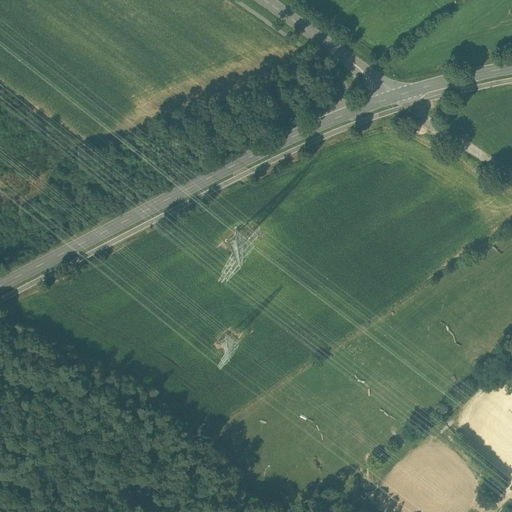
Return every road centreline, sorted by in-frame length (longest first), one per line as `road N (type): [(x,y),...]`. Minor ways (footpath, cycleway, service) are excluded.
road 1 (secondary): [(0,285),(377,101)]
road 2 (track): [(68,511),(187,423),(0,332)]
road 3 (tertiary): [(377,101),(361,69),(265,0)]
road 4 (unclassified): [(405,91),(423,119),(511,178)]
